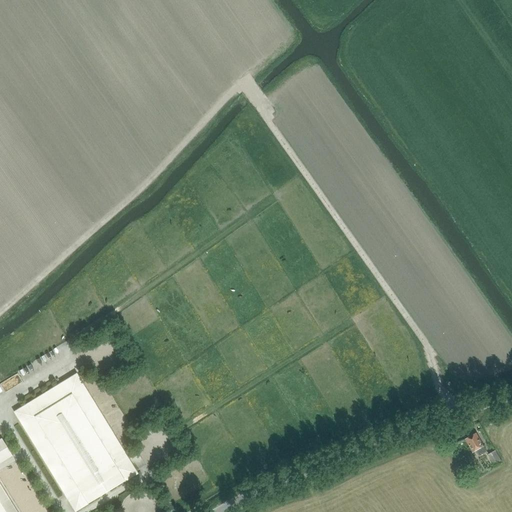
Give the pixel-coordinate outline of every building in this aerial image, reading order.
[(227,66),(227,81),(232,81),(292,28),(287,15),(262,14),(266,23),(270,20),(269,26),(258,36),(257,37),(254,29),(251,29),(237,42),(236,42),(234,37),(234,16),(241,14),(173,13),(173,19),(178,25),(182,36),(202,37),(205,45),(206,40),(220,35),(226,42),(229,47),(214,47),(220,64),(229,65),(227,66)] [(26,362),(30,368),(38,363),(34,357),(26,362)] [(24,376),(21,369),(3,378),(7,384),(24,376)] [(75,511),(132,477),(73,380),(13,417),(70,511),(75,511)] [(480,455),(487,451),(477,434),(466,440),(473,452),(477,450),(480,455)] [(0,511),(7,511),(0,499),(0,465),(10,460),(0,443),(0,511)] [(495,466),(501,463),(495,451),(488,454),(495,466)]
